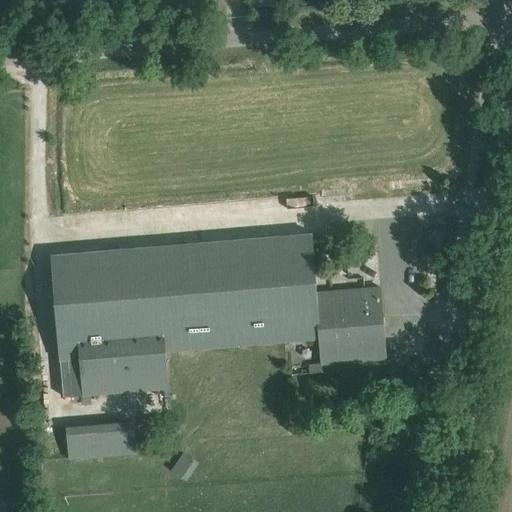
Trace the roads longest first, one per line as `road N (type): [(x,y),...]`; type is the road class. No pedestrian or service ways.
road 1 (unclassified): [(0,59),(511,22)]
road 2 (tertiary): [(449,511),(511,114)]
